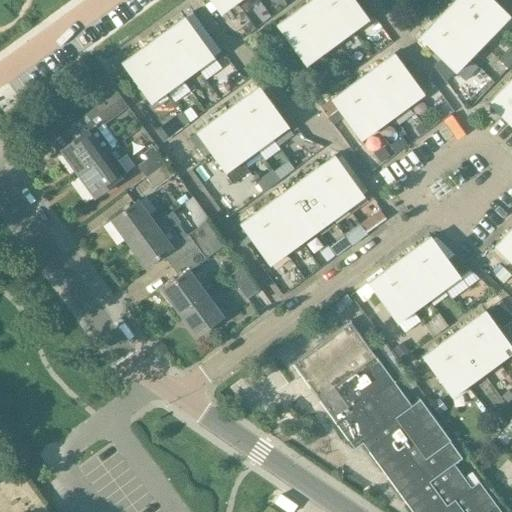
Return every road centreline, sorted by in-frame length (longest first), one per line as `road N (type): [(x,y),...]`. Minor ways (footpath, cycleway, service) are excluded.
road 1 (residential): [(178,396),(433,209)]
road 2 (tertiary): [(178,396),(118,349),(0,182)]
road 3 (tertiary): [(345,511),(178,396)]
road 4 (residential): [(0,78),(107,0)]
